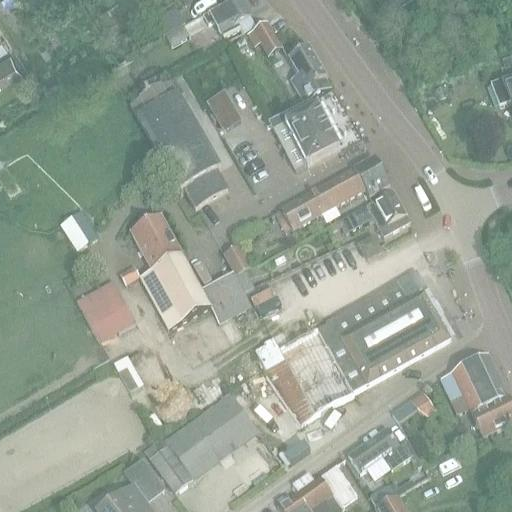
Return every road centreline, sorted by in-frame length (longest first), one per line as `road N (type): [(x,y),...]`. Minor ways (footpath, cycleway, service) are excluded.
road 1 (residential): [(245,511),(463,356),(503,337)]
road 2 (tertiary): [(459,213),(303,0)]
road 3 (tertiary): [(503,337),(459,213)]
